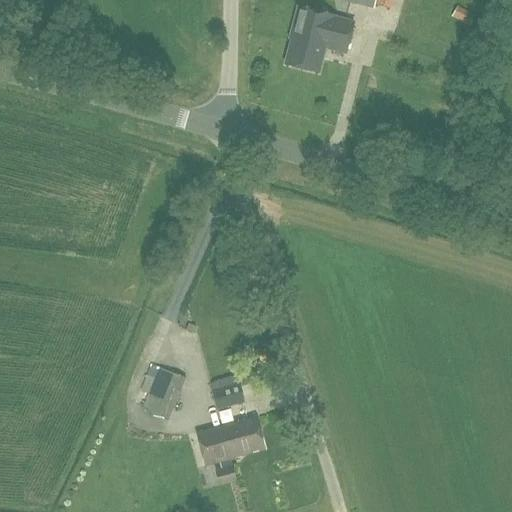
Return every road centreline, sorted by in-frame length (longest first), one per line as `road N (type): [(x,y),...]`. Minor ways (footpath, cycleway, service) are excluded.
road 1 (unclassified): [(511,215),(0,73)]
road 2 (track): [(340,511),(219,129)]
